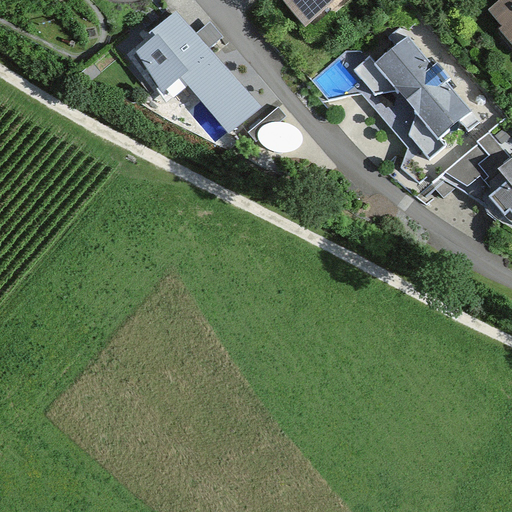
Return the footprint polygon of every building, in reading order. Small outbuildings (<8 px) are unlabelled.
[(265,0),(268,2),(270,0),(277,0),(305,33),(345,0),(265,0)] [(511,0),(503,0),(481,20),(511,56),(511,0)] [(171,10),(114,56),(146,95),(165,79),(211,135),(248,105),(171,10)] [(406,31),(349,73),(421,168),(478,126),(406,31)] [(511,161),(509,157),(483,176),(494,190),(475,204),(498,235),(511,223),(511,161)]
